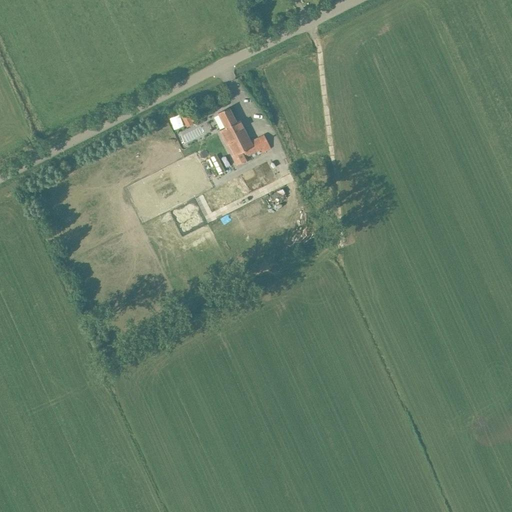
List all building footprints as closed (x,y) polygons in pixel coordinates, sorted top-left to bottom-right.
[(271,149),(264,135),(250,141),(240,120),(236,122),(229,107),(218,113),(225,128),(219,131),(236,165),(271,149)] [(187,113),(182,116),(185,123),(191,120),(187,113)] [(187,135),(193,144),(205,137),(199,128),(187,135)] [(253,168),(262,187),(246,194),(250,202),(280,188),(268,161),(253,168)] [(235,209),(246,205),(237,181),(228,185),(230,190),(208,199),(213,211),(233,203),(235,209)]
